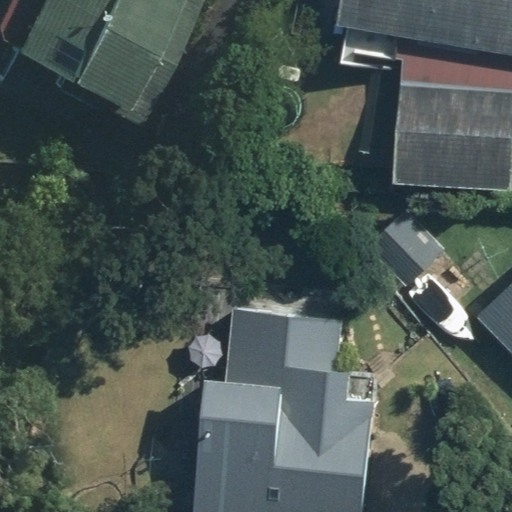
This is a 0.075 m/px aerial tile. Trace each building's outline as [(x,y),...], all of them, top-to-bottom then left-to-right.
[(27,0),(0,53),(0,98),(72,136),(87,109),(132,132),(200,0),(27,0)] [(511,0),(327,0),(322,24),(340,26),(337,62),(405,68),(394,187),(508,197),(511,150),(511,0)] [(444,250),(405,210),(361,251),(400,292),(444,250)] [(511,273),(471,315),(511,354),(511,273)] [(350,402),(355,313),(204,305),(193,511),(366,511),(373,403),(350,402)]
